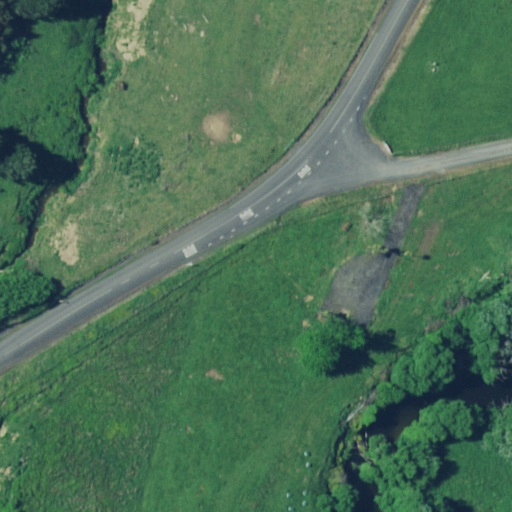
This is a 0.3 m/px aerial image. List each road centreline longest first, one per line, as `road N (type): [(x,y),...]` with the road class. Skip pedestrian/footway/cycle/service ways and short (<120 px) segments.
road 1 (tertiary): [(0,358),(253,204),(312,156)]
road 2 (unclassified): [(312,156),(379,163),(511,141)]
road 3 (tertiary): [(312,156),(407,0)]
